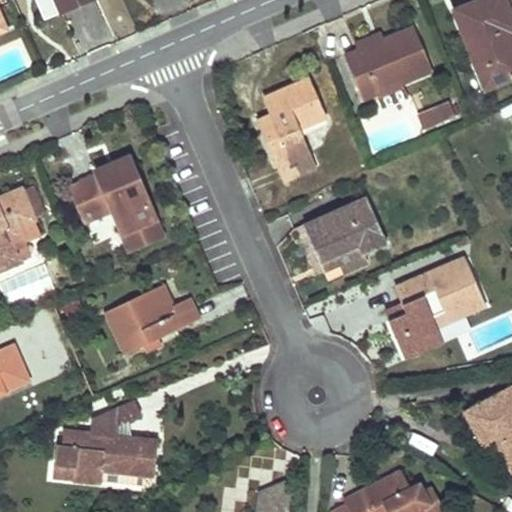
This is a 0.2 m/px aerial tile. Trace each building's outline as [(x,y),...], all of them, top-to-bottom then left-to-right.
[(47,0),(32,0),(41,20),(54,14),(47,0)] [(47,0),(54,14),(85,0),(47,0)] [(501,35),(507,33),(511,30),(511,25),(501,0),(484,0),(453,13),(485,89),(511,77),(511,45),(509,39),(504,41),(501,35)] [(432,71),(414,28),(384,41),(357,52),(345,57),(362,100),(375,95),(401,84),(432,71)] [(381,33),(354,44),(357,52),(384,41),(381,33)] [(308,79),(268,96),(275,112),(256,121),(276,166),(309,152),(299,129),(325,118),(308,79)] [(378,103),(405,92),(401,84),(375,95),(378,103)] [(452,118),(446,103),(430,110),(437,124),(452,118)] [(282,181),(316,166),(309,152),(276,166),(282,181)] [(99,177),(129,164),(126,157),(96,170),(99,177)] [(69,190),(75,202),(80,215),(107,203),(110,211),(127,250),(161,235),(129,164),(99,177),(69,190)] [(32,187),(21,192),(33,219),(43,215),(32,187)] [(33,219),(21,192),(20,189),(0,197),(0,269),(19,261),(12,244),(6,231),(33,219)] [(304,226),(319,262),(335,256),(339,266),(341,272),(367,261),(364,254),(384,245),(365,200),(304,226)] [(84,222),(110,211),(107,203),(80,215),(84,222)] [(38,232),(33,219),(6,231),(12,244),(38,232)] [(468,244),(465,236),(451,242),(455,250),(468,244)] [(335,256),(319,262),(323,272),(339,266),(335,256)] [(443,341),(432,316),(461,303),(465,314),(484,305),(467,265),(453,271),(450,264),(396,287),(407,312),(389,320),(405,357),(443,341)] [(156,339),(198,320),(189,299),(171,307),(162,287),(104,314),(122,355),(140,347),(143,356),(160,348),(156,339)] [(0,393),(3,392),(28,381),(13,346),(0,351),(0,393)] [(511,388),(466,412),(475,429),(484,446),(496,441),(511,471),(511,388)] [(62,429),(61,437),(61,445),(56,444),(54,465),(74,467),(73,479),(100,482),(100,480),(139,484),(141,484),(143,484),(145,483),(146,481),(147,478),(147,475),(152,475),(155,441),(114,438),(114,427),(140,416),(134,401),(90,419),(90,432),(62,429)] [(409,447),(434,454),(438,441),(412,435),(409,447)] [(73,479),(74,467),(54,465),(52,477),(73,479)] [(379,490),(373,493),(370,488),(345,501),(350,511),(441,511),(430,489),(423,493),(418,483),(407,488),(399,472),(376,484),(379,490)] [(254,511),(283,511),(286,494),(280,484),(256,494),(254,511)] [(350,511),(345,501),(329,508),(331,511),(350,511)]
